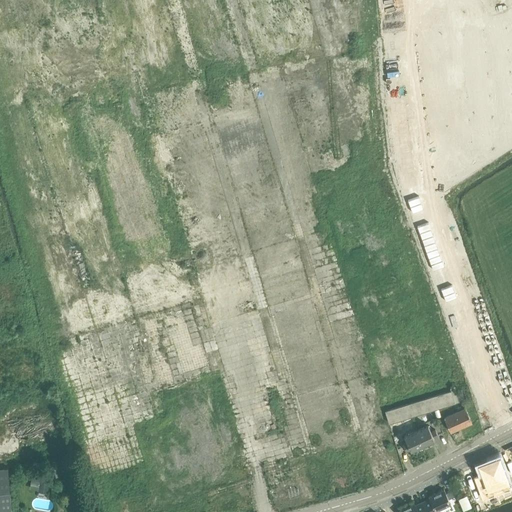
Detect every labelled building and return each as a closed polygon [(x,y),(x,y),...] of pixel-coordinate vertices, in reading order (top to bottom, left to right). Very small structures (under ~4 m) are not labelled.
[(455,389),(451,390),(385,411),(389,423),(458,402),(455,389)] [(444,417),(450,431),(471,422),(465,408),(444,417)] [(427,424),(416,430),(422,444),(434,439),(433,437),(438,435),(435,429),(430,431),(427,424)] [(422,444),(416,430),(404,435),(406,441),(402,443),(405,450),(409,448),(410,449),(422,444)] [(483,475),(476,478),(484,498),(509,488),(497,459),(479,466),(483,475)] [(0,510),(11,510),(8,466),(0,466),(0,510)] [(31,480),(30,485),(40,487),(39,489),(48,491),(50,483),(49,483),(49,479),(43,478),(42,482),(41,481),(41,482),(31,480)] [(430,499),(423,502),(427,511),(435,511),(436,511),(435,510),(450,503),(447,498),(456,494),(454,490),(445,494),(443,489),(429,496),(430,499)] [(414,503),(399,509),(400,511),(427,511),(423,502),(415,505),(414,503)]
